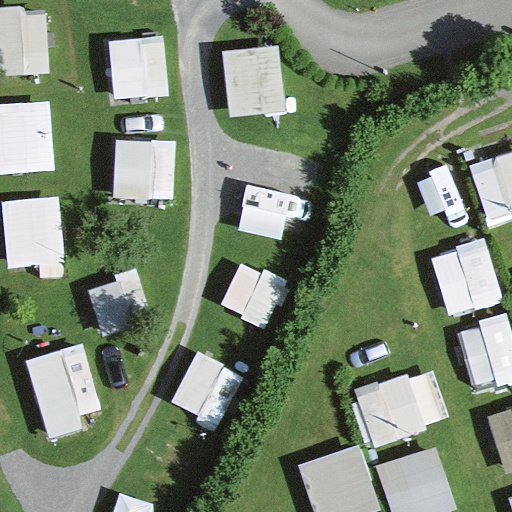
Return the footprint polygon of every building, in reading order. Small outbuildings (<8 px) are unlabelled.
[(0,70),(53,69),(52,8),(0,9),(0,70)] [(119,98),(175,94),(170,35),(115,39),(119,98)] [(285,45),(228,49),(233,118),(290,113),(285,45)] [(0,149),(1,174),(59,172),(56,101),(0,103),(0,149)] [(120,140),(120,199),(181,200),(181,141),(120,140)] [(497,221),(511,215),(511,160),(479,173),(497,221)] [(9,199),(12,270),(69,268),(66,197),(9,199)] [(440,257),(452,314),(503,303),(490,246),(440,257)] [(32,360),(54,434),(109,418),(87,344),(32,360)] [(360,391),(378,447),(435,429),(418,373),(360,391)] [(396,511),(449,511),(461,509),(441,447),(382,465),(396,511)] [(316,511),(381,511),(367,448),(305,462),(316,511)]
